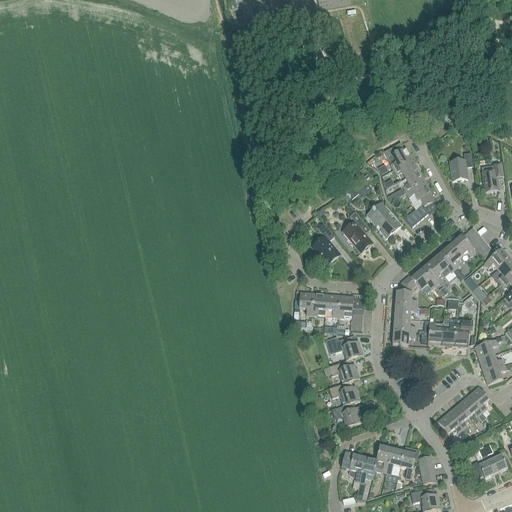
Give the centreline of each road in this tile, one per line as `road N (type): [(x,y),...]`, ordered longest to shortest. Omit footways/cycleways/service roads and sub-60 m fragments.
road 1 (residential): [(377,289),(300,275),(289,230),(306,216)]
road 2 (residential): [(335,511),(343,446),(413,417)]
road 3 (residential): [(413,417),(378,368),(377,289)]
